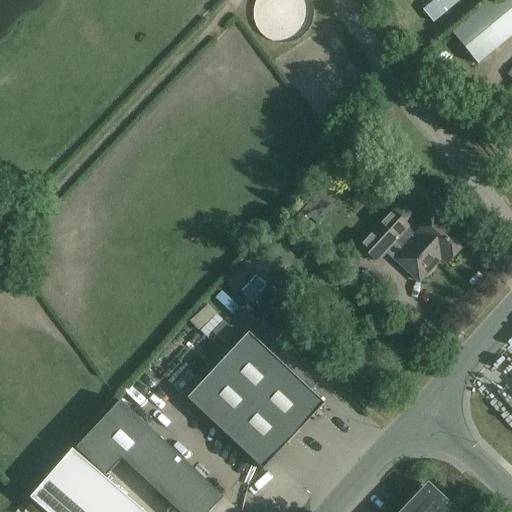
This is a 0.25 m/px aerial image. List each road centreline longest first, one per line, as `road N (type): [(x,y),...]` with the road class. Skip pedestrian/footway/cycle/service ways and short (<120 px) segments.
road 1 (unknown): [(511,193),(407,91),(350,0)]
road 2 (unclassified): [(328,511),(422,409)]
road 3 (unclassified): [(422,409),(511,307)]
road 4 (unclassified): [(511,495),(422,409)]
